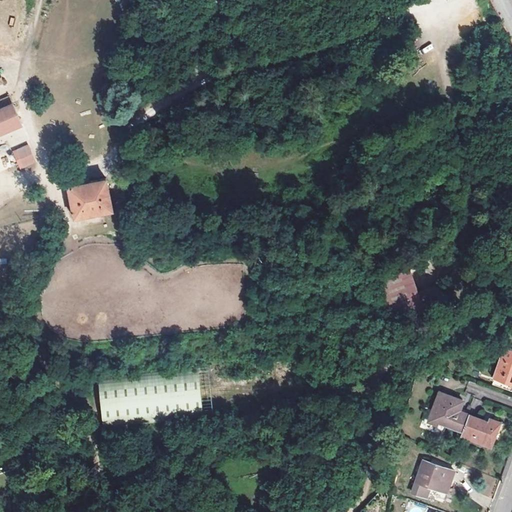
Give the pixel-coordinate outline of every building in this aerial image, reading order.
[(20,123),(9,96),(0,100),(0,131),(7,129),(20,123)] [(27,143),(11,151),(20,170),(36,162),(27,143)] [(74,218),(112,210),(105,178),(68,186),(74,218)] [(409,269),(374,281),(387,316),(424,312),(422,307),(443,298),(439,285),(417,293),(409,269)] [(511,348),(505,346),(494,378),(511,384),(511,348)] [(102,422),(202,412),(198,373),(98,382),(102,422)] [(439,423),(462,432),(468,414),(459,411),(462,400),(439,391),(428,422),(438,425),(439,423)] [(490,447),(492,443),(500,422),(489,417),(487,421),(468,414),(462,432),(461,435),(490,447)] [(505,424),(500,422),(492,443),(498,445),(505,424)] [(454,471),(423,460),(413,493),(427,498),(431,486),(447,492),(454,471)]
